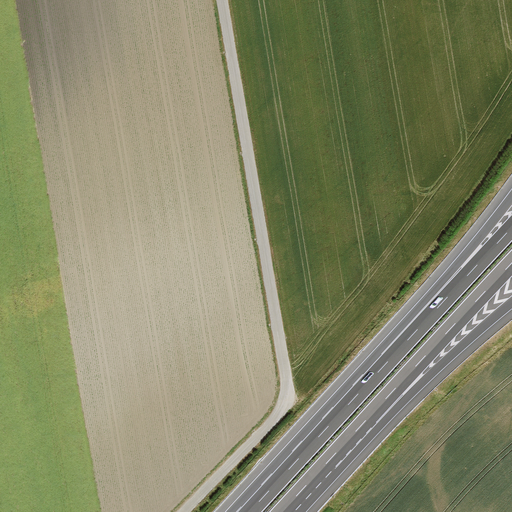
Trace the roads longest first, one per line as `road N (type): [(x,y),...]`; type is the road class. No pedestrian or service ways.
road 1 (track): [(224,0),(289,382),(277,418),(183,511)]
road 2 (motorway): [(394,352),(247,511)]
road 3 (motorway): [(365,420),(511,262)]
road 4 (motorway): [(511,194),(394,352)]
road 5 (motorway): [(365,420),(511,302)]
road 6 (motorway): [(511,227),(394,352)]
road 7 (motorway): [(281,511),(365,420)]
